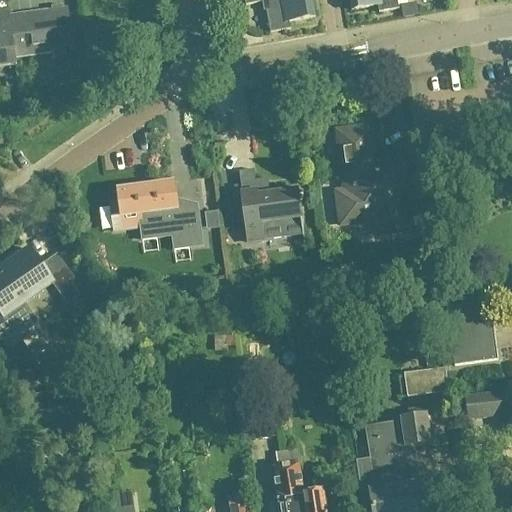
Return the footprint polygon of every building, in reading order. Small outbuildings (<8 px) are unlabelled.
[(260,0),(242,0),(244,8),(261,5),(262,5),(260,0)] [(261,5),(263,15),(265,15),(269,37),(289,33),(288,26),(314,21),(311,1),(292,4),(290,0),(260,0),(262,5),(261,5)] [(349,0),(352,13),(378,8),(379,16),(400,12),(397,0),(349,0)] [(0,23),(0,66),(13,65),(13,69),(14,69),(13,61),(50,56),(51,57),(52,57),(51,56),(70,53),(70,55),(71,54),(65,10),(64,10),(64,11),(61,12),(61,8),(49,9),(50,13),(46,14),(46,13),(45,13),(45,14),(7,19),(8,23),(0,23)] [(344,171),(345,178),(374,174),(373,165),(374,165),(368,130),(335,135),(341,171),(344,171)] [(374,174),(345,178),(347,193),(336,195),(340,228),(353,226),(353,223),(384,218),(386,236),(411,233),(409,218),(423,216),(419,183),(401,186),(400,180),(389,181),(387,164),(374,165),(373,165),(374,174)] [(173,185),(117,193),(119,206),(109,207),(113,233),(139,230),(140,234),(140,233),(141,242),(151,241),(171,238),(172,243),(173,252),(183,250),(183,251),(202,248),(199,225),(189,227),(188,219),(192,218),(192,217),(178,219),(173,185)] [(240,197),(247,246),(263,244),(261,226),(284,223),(285,228),(301,226),(297,195),(257,201),(257,194),(240,197)] [(0,385),(5,393),(40,388),(37,368),(17,339),(10,330),(30,317),(23,307),(23,306),(20,303),(49,283),(51,286),(66,308),(78,299),(70,287),(74,283),(56,257),(39,269),(27,251),(0,269),(0,385)] [(445,310),(453,368),(496,362),(489,305),(445,310)] [(447,395),(444,371),(403,377),(406,400),(447,395)] [(259,374),(241,376),(244,394),(261,391),(259,374)] [(468,422),(472,422),(507,417),(505,395),(494,396),(482,398),(465,400),(468,422)] [(264,409),(247,413),(251,444),(268,441),(264,409)] [(371,511),(443,511),(439,484),(412,488),(406,450),(431,446),(425,410),(407,413),(408,421),(401,422),(402,425),(364,431),(370,463),(356,465),(363,508),(371,507),(371,511)] [(298,467),(297,467),(276,471),(272,471),(279,511),(323,511),(321,496),(303,499),(298,467)]
